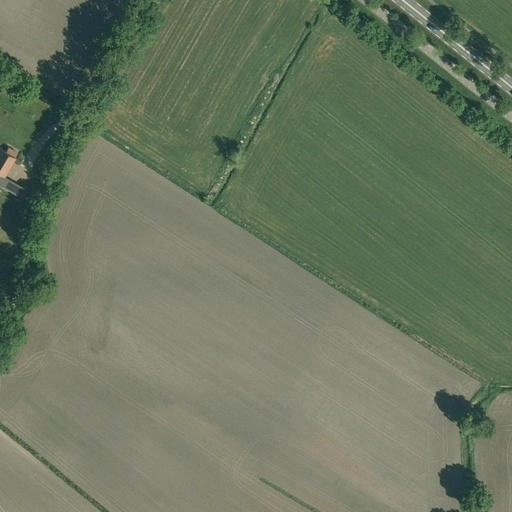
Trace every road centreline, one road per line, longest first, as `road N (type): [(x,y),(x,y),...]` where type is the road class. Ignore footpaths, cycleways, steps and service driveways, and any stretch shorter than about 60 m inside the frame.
road 1 (unclassified): [(511,117),(363,0)]
road 2 (primary): [(511,89),(399,0)]
